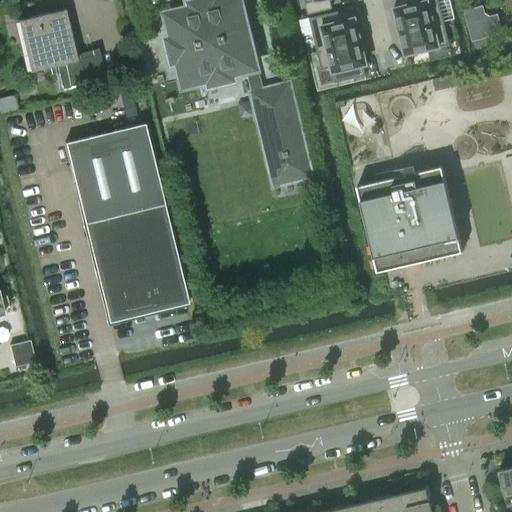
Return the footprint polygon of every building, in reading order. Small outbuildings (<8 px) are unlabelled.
[(263,90),(242,4),(237,5),(236,1),(231,2),(230,0),(216,0),(215,0),(209,0),(210,2),(196,5),(194,0),(189,1),(190,6),(175,10),(176,11),(172,16),(173,20),(168,22),(172,37),(167,38),(168,44),(173,42),(177,57),(171,58),(173,63),(178,62),(181,77),(187,76),(188,80),(192,79),(194,84),(209,81),(210,86),(215,85),(214,79),(228,76),(229,81),(235,80),(233,75),(247,71),(268,154),(273,153),(274,157),(282,155),(283,157),(291,155),(291,153),(299,151),(298,147),(303,145),(288,84),(263,90)] [(316,0),(306,3),(308,13),(333,7),(332,7),(330,0),(316,0)] [(396,0),(398,7),(394,8),(400,31),(443,21),(438,0),(396,0)] [(489,32),(504,28),(499,10),(488,13),(485,2),(465,8),(475,47),(492,42),(489,32)] [(64,8),(17,19),(30,72),(50,67),(51,75),(58,73),(62,89),(105,79),(98,49),(92,51),(93,56),(76,60),(64,8)] [(349,8),(309,18),(317,51),(361,40),(355,17),(352,18),(349,8)] [(443,21),(400,31),(405,54),(449,44),(443,21)] [(361,40),(317,51),(322,69),(331,67),(335,82),(365,74),(363,65),(367,63),(361,40)] [(454,85),(452,75),(433,79),(435,90),(454,85)] [(130,91),(119,93),(125,118),(136,115),(130,91)] [(15,95),(0,98),(0,113),(0,114),(19,110),(15,95)] [(247,103),(240,104),(242,113),(249,112),(247,103)] [(188,303),(144,123),(65,143),(109,322),(188,303)] [(463,251),(443,165),(357,185),(377,271),(463,251)] [(29,340),(9,345),(14,366),(34,362),(29,340)] [(507,506),(511,505),(511,466),(499,470),(507,506)] [(432,511),(427,487),(404,492),(408,511),(432,511)] [(408,511),(404,492),(382,497),(385,511),(408,511)] [(385,511),(382,497),(360,503),(361,511),(385,511)] [(361,511),(360,503),(337,508),(338,511),(361,511)]
